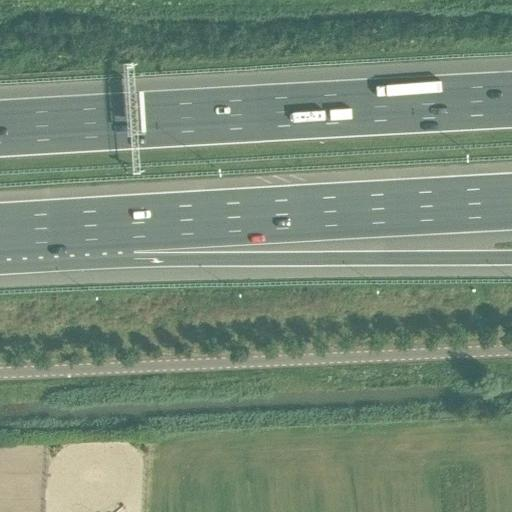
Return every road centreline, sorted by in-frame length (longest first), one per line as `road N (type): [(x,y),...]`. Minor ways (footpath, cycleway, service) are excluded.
road 1 (motorway): [(511,100),(0,131)]
road 2 (unclassified): [(511,350),(0,372)]
road 3 (motorway): [(68,227),(511,257)]
road 4 (motorway): [(68,227),(511,201)]
